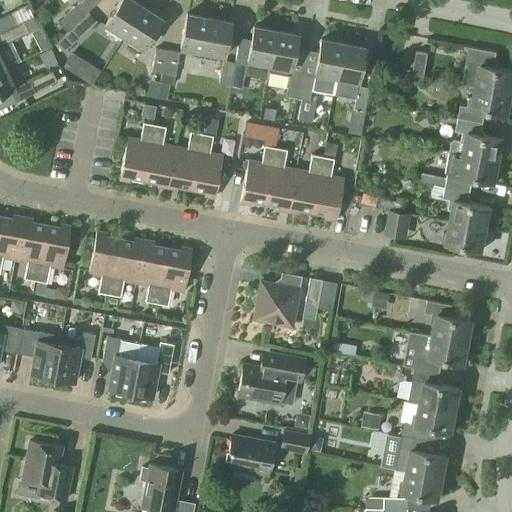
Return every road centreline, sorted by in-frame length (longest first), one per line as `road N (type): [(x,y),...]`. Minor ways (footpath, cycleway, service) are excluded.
road 1 (residential): [(230,232),(196,409),(185,424),(165,430),(0,400)]
road 2 (residential): [(511,285),(230,232)]
road 3 (residential): [(230,232),(0,183)]
road 4 (residential): [(511,23),(388,0)]
